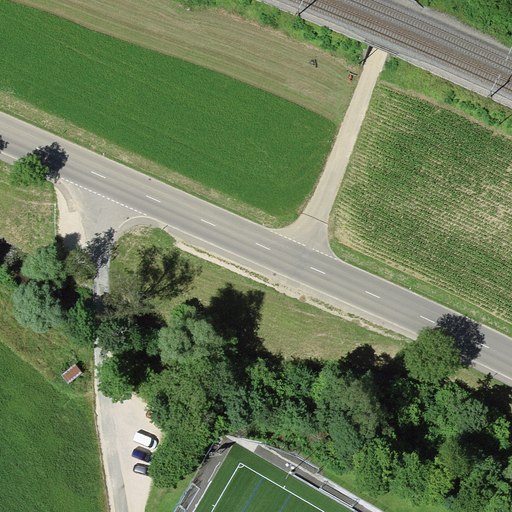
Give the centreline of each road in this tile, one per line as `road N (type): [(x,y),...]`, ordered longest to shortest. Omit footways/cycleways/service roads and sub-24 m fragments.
road 1 (tertiary): [(0,132),(511,359)]
road 2 (track): [(299,262),(394,0)]
